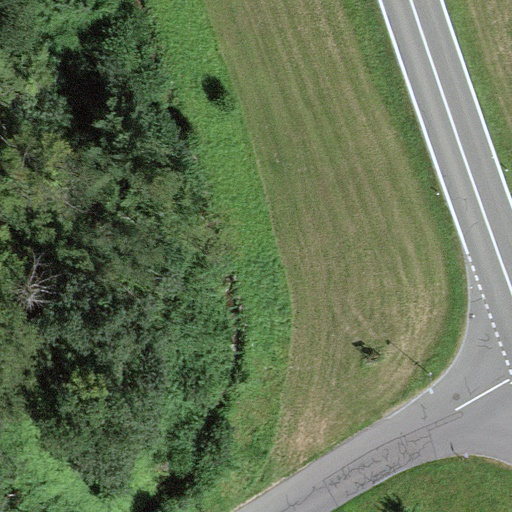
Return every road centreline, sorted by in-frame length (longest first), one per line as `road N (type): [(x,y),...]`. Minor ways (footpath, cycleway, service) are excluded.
road 1 (secondary): [(415,0),(511,284)]
road 2 (residential): [(269,511),(511,371)]
